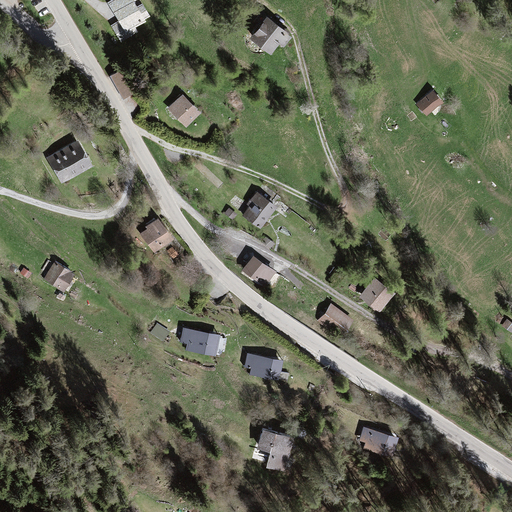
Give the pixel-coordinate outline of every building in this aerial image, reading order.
[(139,0),(112,0),(108,3),(126,32),(151,17),(139,0)] [(287,31),(265,16),(249,38),(270,53),(287,31)] [(433,91),(416,105),(426,117),(443,102),(433,91)] [(184,94),(168,109),(186,128),(202,113),(184,94)] [(78,139),(46,157),(61,183),(93,165),(78,139)] [(276,206),(258,193),(242,215),(260,229),(276,206)] [(160,218),(139,234),(152,252),(173,237),(160,218)] [(275,271),(252,254),(241,269),(264,286),(275,271)] [(74,273),(53,260),(41,278),(62,292),(74,273)] [(394,292),(374,277),(358,297),(378,313),(394,292)] [(355,321),(329,304),(315,324),(341,341),(355,321)] [(158,320),(151,328),(162,337),(169,329),(158,320)] [(511,333),(511,324),(507,320),(501,328),(511,335),(511,333)] [(218,334),(183,328),(179,349),(215,355),(218,334)] [(281,360),(246,353),(241,377),(277,384),(281,360)] [(399,436),(363,426),(356,451),(392,461),(399,436)] [(295,437),(261,428),(252,461),(285,470),(295,437)]
